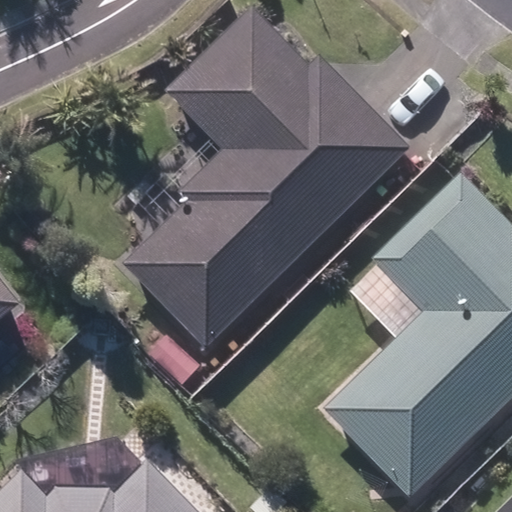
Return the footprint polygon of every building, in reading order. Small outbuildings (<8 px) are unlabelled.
[(122,268),(205,351),(268,290),(283,305),(305,284),(288,268),(408,150),(318,60),(307,70),(250,11),(164,97),(221,154),(180,196),(187,202),(122,268)] [(388,348),(331,406),(414,492),(511,395),(511,225),(510,227),(457,174),(376,254),(428,307),(395,339),(388,348)] [(116,213),(127,222),(144,202),(133,193),(116,213)] [(0,323),(18,309),(0,287),(0,323)] [(150,359),(184,387),(199,370),(165,341),(150,359)] [(0,511),(190,511),(145,465),(117,493),(51,492),(44,499),(23,478),(0,499),(0,511)] [(511,511),(511,498),(498,511),(511,511)]
